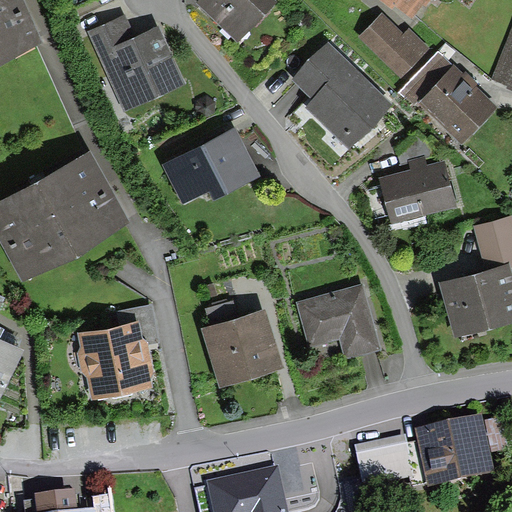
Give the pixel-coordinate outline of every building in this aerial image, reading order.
[(16,0),(0,0),(0,51),(33,37),(16,0)] [(243,24),(265,0),(203,0),(201,3),(224,25),(233,15),(243,24)] [(394,0),(412,12),(420,0),(394,0)] [(176,77),(155,32),(133,42),(122,18),(94,31),(123,95),(153,82),(155,87),(176,77)] [(401,69),(415,54),(379,20),(364,34),(401,69)] [(368,118),(383,103),(369,89),(368,89),(327,49),(299,77),(324,102),(317,109),(345,137),(365,116),(368,118)] [(450,73),(433,56),(408,82),(461,134),(488,106),(470,88),(475,83),(464,73),(459,78),(452,71),(450,73)] [(214,102),(206,96),(197,100),(196,109),(205,115),(213,111),(214,102)] [(424,167),(422,158),(437,155),(437,149),(416,130),(395,147),(400,163),(402,173),(383,178),(392,217),(451,203),(442,163),(424,167)] [(251,172),(233,137),(226,140),(222,132),(206,140),(208,144),(169,164),(185,195),(226,174),(230,182),(251,172)] [(0,225),(24,269),(120,216),(86,155),(0,202),(0,225)] [(477,225),(484,251),(511,243),(511,229),(509,217),(477,225)] [(511,243),(484,251),(488,265),(511,259),(511,243)] [(446,283),(458,326),(492,317),(492,320),(511,314),(511,297),(504,267),(446,283)] [(361,285),(298,302),(309,343),(346,333),(351,352),(377,345),(361,285)] [(231,300),(207,307),(226,371),(271,358),(259,318),(238,324),(231,300)] [(133,327),(85,336),(91,366),(100,373),(103,389),(107,388),(112,397),(132,393),(133,381),(143,380),(133,327)] [(0,380),(16,348),(0,340),(0,380)] [(474,427),(427,437),(436,477),(482,467),(474,427)] [(381,443),(356,449),(364,480),(387,474),(388,479),(409,474),(402,445),(383,449),(381,443)] [(284,511),(275,470),(211,485),(217,511),(284,511)] [(77,511),(75,499),(25,506),(25,511),(77,511)]
